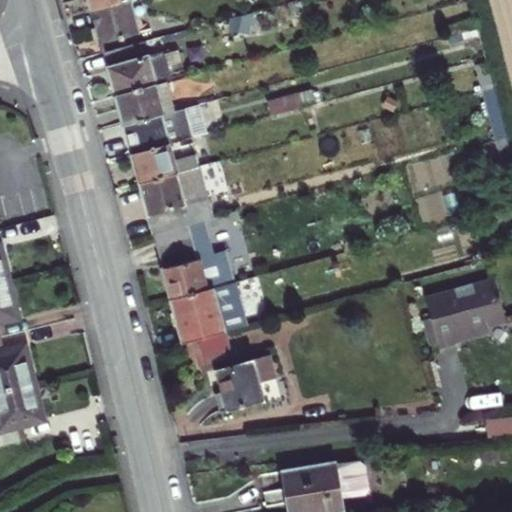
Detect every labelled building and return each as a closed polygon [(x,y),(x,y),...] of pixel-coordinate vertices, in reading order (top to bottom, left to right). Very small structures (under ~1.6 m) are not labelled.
[(93,0),(95,5),(98,15),(134,6),(144,3),(142,0),(93,0)] [(134,6),(98,15),(104,35),(106,44),(141,35),(134,6)] [(479,38),(475,24),(447,31),(451,45),(479,38)] [(162,45),(109,60),(118,93),(121,103),(173,88),(162,45)] [(173,88),(121,103),(127,124),(129,134),(185,118),(187,118),(179,86),(173,88)] [(268,98),(270,114),(317,108),(315,92),(268,98)] [(134,151),(137,162),(188,148),(193,147),(185,118),(129,134),(134,151)] [(141,179),(144,189),(203,173),(217,170),(214,159),(192,166),(188,148),(137,162),(141,179)] [(149,208),(152,217),(211,201),(203,173),(144,189),(149,208)] [(211,201),(152,217),(157,237),(197,226),(216,221),(211,201)] [(200,237),(197,226),(157,237),(163,261),(216,246),(213,234),(200,237)] [(216,246),(163,261),(170,287),(175,303),(218,291),(227,289),(216,246)] [(0,324),(18,319),(14,304),(8,280),(0,282),(0,324)] [(500,287),(430,305),(443,355),(451,353),(460,352),(458,342),(510,330),(500,287)] [(231,343),(218,291),(175,303),(184,336),(189,356),(202,352),(231,343)] [(0,390),(36,379),(31,363),(27,347),(4,353),(0,338),(0,390)] [(237,363),(231,343),(202,352),(207,371),(237,363)] [(261,371),(223,381),(230,407),(235,427),(274,418),(261,371)] [(28,443),(23,426),(46,418),(44,411),(36,379),(0,390),(0,437),(4,450),(28,443)] [(487,436),(511,433),(511,415),(486,418),(487,436)] [(343,511),(339,470),(286,477),(290,505),(290,511),(343,511)]
